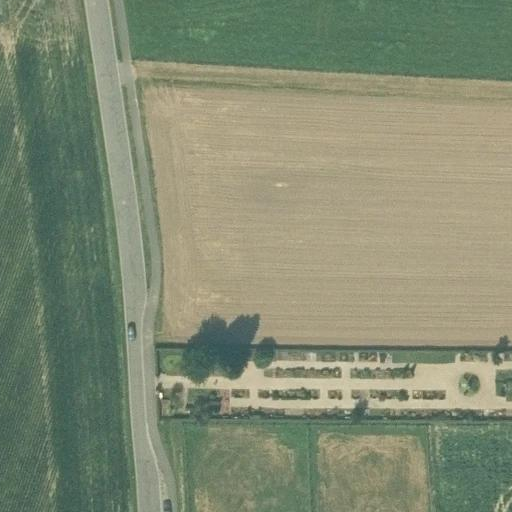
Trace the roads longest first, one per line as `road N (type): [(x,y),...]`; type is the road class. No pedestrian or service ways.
road 1 (tertiary): [(95,0),(129,264),(144,511)]
road 2 (track): [(109,76),(177,72),(511,90)]
